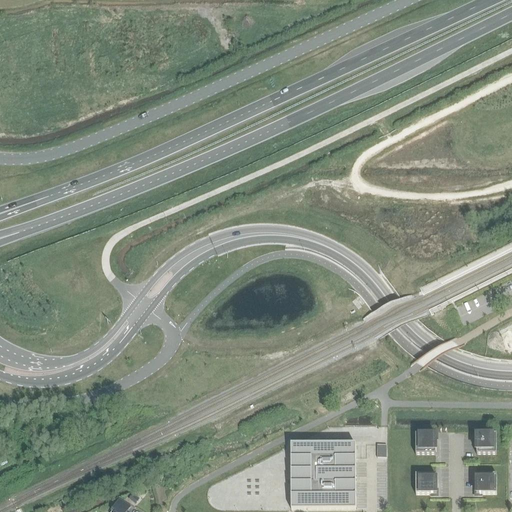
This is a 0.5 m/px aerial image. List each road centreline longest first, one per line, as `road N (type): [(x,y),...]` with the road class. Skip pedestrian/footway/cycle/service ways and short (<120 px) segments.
road 1 (trunk): [(10,235),(280,126),(511,13)]
road 2 (trunk): [(490,0),(144,159),(4,212)]
road 3 (unclassified): [(407,0),(55,154),(0,158)]
road 4 (tertiary): [(511,371),(461,363),(426,344),(365,274),(327,247),(281,234),(231,238)]
road 5 (unclassified): [(0,406),(76,401),(143,373),(171,342),(150,310)]
road 6 (tertiary): [(0,375),(32,382),(75,377),(112,354),(150,310)]
road 7 (tertiary): [(138,300),(97,346),(69,361),(28,362),(0,351)]
